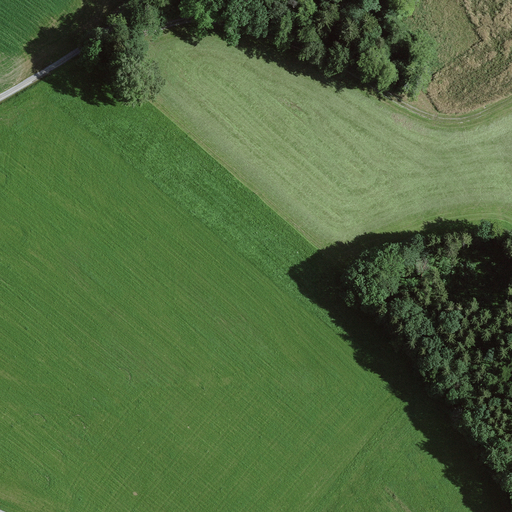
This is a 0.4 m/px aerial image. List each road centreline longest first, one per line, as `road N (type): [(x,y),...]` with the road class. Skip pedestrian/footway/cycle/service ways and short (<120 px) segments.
road 1 (track): [(90,43),(192,20),(218,22),(333,61),(433,118),(477,117),(511,98)]
road 2 (track): [(0,99),(90,43),(137,0)]
